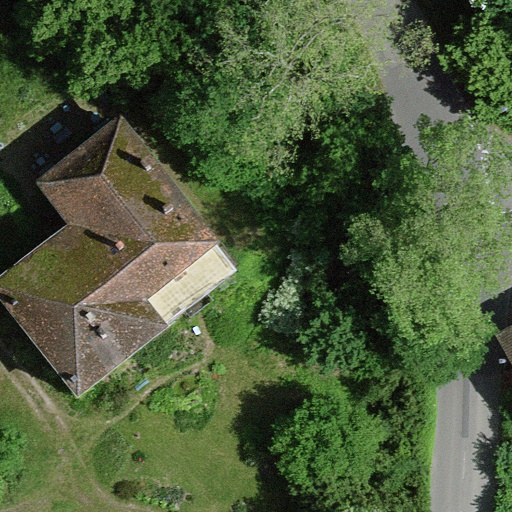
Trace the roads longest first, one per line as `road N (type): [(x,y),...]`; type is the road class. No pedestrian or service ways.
road 1 (tertiary): [(463,235),(459,511)]
road 2 (tertiary): [(377,0),(410,63),(463,235)]
road 3 (track): [(276,0),(360,132),(444,158)]
